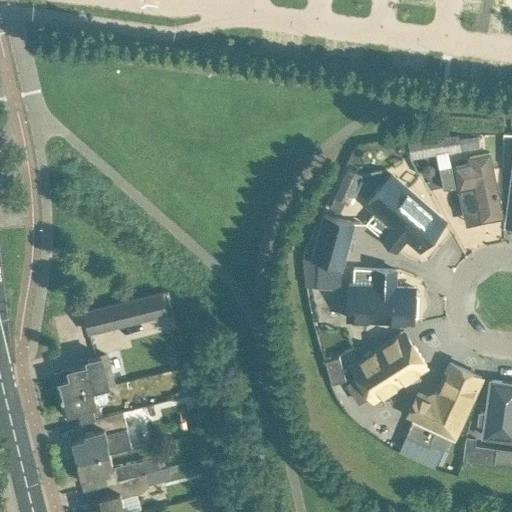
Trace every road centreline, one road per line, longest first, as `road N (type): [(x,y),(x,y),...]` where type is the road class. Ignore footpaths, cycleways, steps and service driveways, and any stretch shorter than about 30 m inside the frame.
road 1 (residential): [(511,260),(491,258),(468,273),(459,295),(463,323),(485,344),(511,347)]
road 2 (primary): [(33,511),(0,376)]
